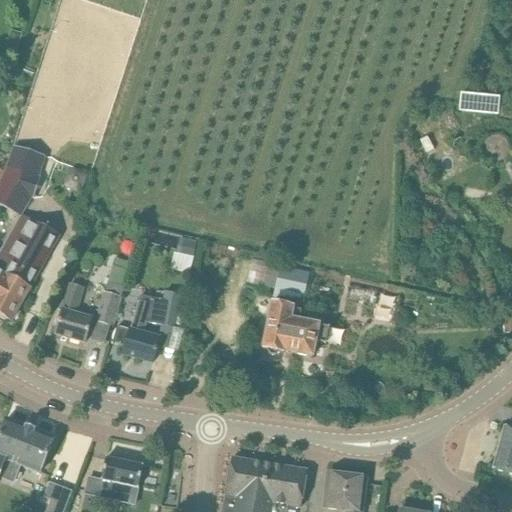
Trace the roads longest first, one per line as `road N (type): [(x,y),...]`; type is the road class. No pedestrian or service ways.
road 1 (tertiary): [(211,427),(116,409),(0,360)]
road 2 (tertiary): [(414,437),(340,445),(211,427)]
road 3 (residential): [(511,504),(464,493),(414,437)]
